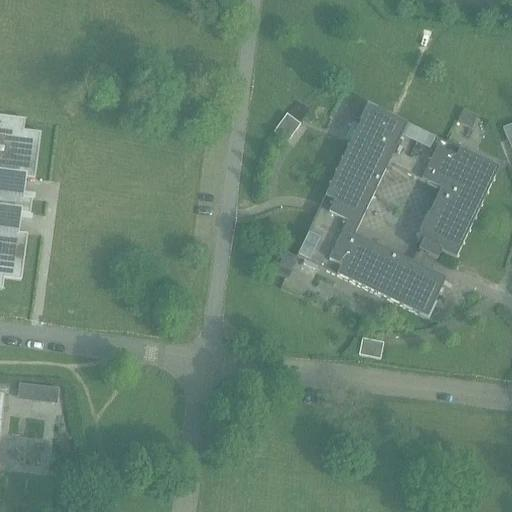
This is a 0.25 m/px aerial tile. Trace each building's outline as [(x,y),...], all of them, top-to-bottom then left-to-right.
[(345,140),(351,142),(296,258),(304,262),(303,265),(315,271),(317,268),(426,321),(445,282),(353,239),(385,172),(405,182),(408,176),(440,191),(416,242),(421,245),(417,253),(436,262),(440,254),(455,261),(498,170),(458,151),(460,148),(447,142),(446,145),(367,108),(358,127),(352,124),(345,140)] [(460,113),(455,125),(469,132),(474,120),(460,113)] [(286,116),(273,134),(287,144),(300,126),(286,116)] [(0,290),(2,291),(3,279),(21,282),(27,236),(16,234),(19,214),(29,216),(31,200),(21,199),(23,179),(34,180),(40,134),(23,132),(24,121),(0,117),(0,290)] [(511,124),(502,128),(511,151),(511,150),(511,124)] [(361,340),(358,356),(380,361),(383,345),(361,340)] [(33,403),(57,406),(59,390),(35,387),(33,403)]
